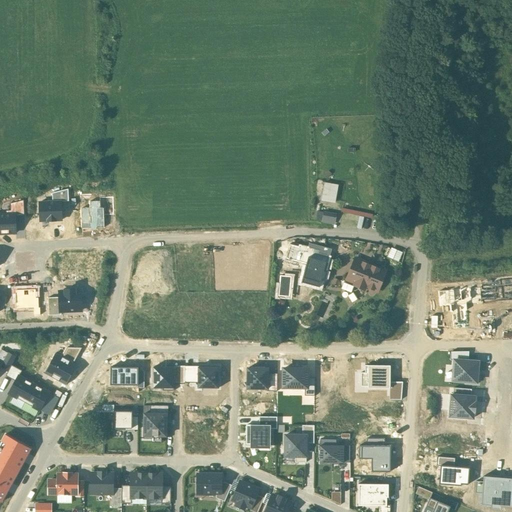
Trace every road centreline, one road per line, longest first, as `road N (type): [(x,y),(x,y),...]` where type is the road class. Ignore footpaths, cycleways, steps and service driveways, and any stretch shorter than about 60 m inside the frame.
road 1 (residential): [(126,242),(276,233),(406,244)]
road 2 (track): [(437,0),(421,224),(406,244)]
road 3 (residential): [(233,351),(415,351)]
road 4 (residential): [(178,460),(228,460),(341,511)]
road 5 (residential): [(401,511),(415,351)]
road 6 (residential): [(42,459),(178,460)]
road 7 (residential): [(178,460),(230,419),(233,351)]
road 8 (residential): [(496,346),(488,449),(495,458),(511,453)]
road 9 (residential): [(107,345),(233,351)]
road 10 (residential): [(415,351),(423,248),(406,244)]
